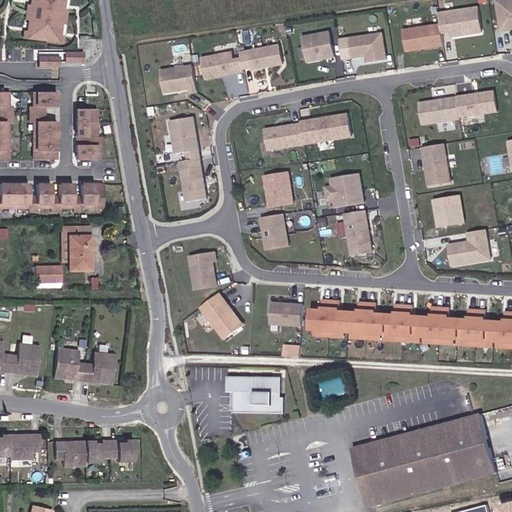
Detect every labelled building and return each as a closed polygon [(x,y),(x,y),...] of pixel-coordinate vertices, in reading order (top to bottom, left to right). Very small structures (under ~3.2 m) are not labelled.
[(47,0),(32,0),(32,5),(27,5),(27,12),(46,14),(47,0)] [(47,0),(46,14),(65,17),(66,9),(62,9),(62,0),(47,0)] [(511,0),(497,0),(502,30),(511,28),(511,0)] [(483,31),(479,5),(440,11),(441,23),(443,32),(451,30),(452,36),(483,31)] [(46,14),(27,12),(26,19),(30,20),(28,31),(24,30),(23,37),(43,40),(46,14)] [(65,17),(46,14),(43,40),(62,42),(63,35),(58,35),(60,24),(64,24),(65,17)] [(443,32),(441,23),(404,29),(407,51),(445,45),(443,32)] [(335,58),(330,30),(304,35),(309,62),(335,58)] [(387,58),(383,32),(349,37),(353,57),(367,55),(373,54),(373,60),(387,58)] [(285,63),(281,43),(241,52),(242,58),(244,68),(253,67),(253,69),(264,67),(265,65),(269,64),(269,66),(285,63)] [(233,51),(203,57),(207,79),(245,71),(244,68),(242,58),(234,59),(233,51)] [(82,62),(83,62),(83,52),(64,52),(64,62),(82,62)] [(60,56),(38,56),(38,66),(60,66),(60,56)] [(194,64),(162,69),(166,93),(189,89),(190,92),(198,91),(194,64)] [(445,93),(459,90),(458,84),(443,87),(445,93)] [(7,107),(7,92),(0,91),(0,114),(11,114),(11,107),(7,107)] [(56,107),(56,92),(33,92),(33,107),(29,107),(29,114),(43,114),(43,107),(56,107)] [(495,92),(458,97),(458,98),(461,117),(498,111),(495,92)] [(461,117),(458,98),(420,103),(423,125),(461,119),(461,117)] [(96,109),(76,109),(76,123),(96,123),(96,109)] [(0,135),(7,136),(7,121),(11,121),(11,114),(0,114),(0,135)] [(33,136),(56,136),(56,122),(43,121),(43,114),(29,114),(29,121),(33,121),(33,136)] [(349,114),(312,120),(315,143),(353,137),(349,114)] [(188,152),(200,150),(195,117),(171,121),(177,154),(188,152)] [(312,120),(302,122),(302,124),(306,144),(315,143),(312,120)] [(96,123),(76,123),(76,136),(96,136),(96,123)] [(269,150),(306,144),(302,124),(266,130),(269,150)] [(56,159),(56,136),(33,136),(33,159),(56,159)] [(96,136),(76,136),(76,159),(77,159),(89,159),(99,160),(99,137),(96,136)] [(445,144),(424,148),(430,185),(452,182),(445,144)] [(200,150),(188,152),(189,160),(201,158),(200,150)] [(208,199),(201,158),(189,160),(180,162),(187,202),(208,199)] [(295,203),(290,172),(266,176),(271,207),(295,203)] [(361,174),(332,179),(333,187),(336,200),(337,208),(366,203),(361,174)] [(0,206),(13,207),(13,184),(0,183),(0,206)] [(28,184),(13,184),(13,207),(28,207),(28,210),(35,211),(35,207),(35,197),(28,197),(28,184)] [(50,184),(35,184),(35,197),(35,207),(50,207),(50,210),(58,210),(58,207),(58,197),(50,197),(50,184)] [(72,184),(58,184),(58,197),(58,207),(72,207),(72,210),(80,210),(80,207),(80,197),(72,197),(72,184)] [(103,184),(80,184),(80,197),(80,207),(103,207),(103,184)] [(336,200),(333,187),(327,188),(329,201),(336,200)] [(459,195),(431,199),(435,228),(464,223),(459,195)] [(308,207),(307,200),(297,202),(299,209),(308,207)] [(367,210),(346,214),(353,256),(374,252),(367,210)] [(289,246),(284,214),(262,218),(268,250),(289,246)] [(328,226),(327,219),(320,220),(321,227),(328,226)] [(61,227),(61,236),(68,236),(68,262),(68,271),(90,271),(89,226),(61,227)] [(492,259),(487,230),(469,233),(470,242),(450,245),(453,266),(492,259)] [(218,286),(214,262),(218,261),(216,252),(191,256),(196,290),(218,286)] [(61,282),(60,266),(35,267),(36,283),(61,282)] [(243,327),(224,302),(227,300),(221,293),(202,308),(226,340),(243,327)] [(245,325),(227,300),(224,302),(243,327),(245,325)] [(511,342),(511,313),(507,313),(507,323),(485,321),(486,312),(471,311),(470,320),(449,319),(450,309),(434,308),(434,318),(412,317),(413,307),(397,306),(397,316),(376,314),(377,304),(361,303),(360,313),(339,312),(340,302),(324,301),(324,311),(313,310),(312,329),(511,342)] [(303,326),(304,305),(273,303),(272,324),(303,326)] [(25,369),(24,373),(36,374),(40,344),(18,342),(17,354),(2,352),(3,339),(0,339),(0,370),(14,372),(15,368),(25,369)] [(53,377),(64,378),(65,374),(74,376),(74,379),(90,382),(91,378),(100,379),(100,383),(111,384),(115,354),(93,351),(92,363),(77,362),(78,349),(57,346),(53,377)] [(283,375),(228,375),(228,390),(232,390),(236,390),(236,408),(236,411),(286,411),(286,395),(283,395),(283,375)] [(483,411),(354,447),(357,460),(364,458),(377,504),(499,469),(483,411)] [(39,435),(34,435),(34,438),(22,438),(21,435),(0,436),(0,439),(0,458),(10,458),(9,461),(32,461),(32,453),(40,453),(39,435)] [(63,444),(63,442),(55,442),(55,460),(63,460),(63,467),(86,467),(86,464),(102,463),(102,459),(117,459),(117,462),(134,462),(134,440),(125,440),(125,443),(117,442),(117,440),(101,441),(101,443),(94,444),(94,441),(72,441),(72,444),(63,444)] [(370,506),(377,504),(364,458),(357,460),(370,506)] [(511,511),(511,501),(493,506),(494,511),(511,511)]
